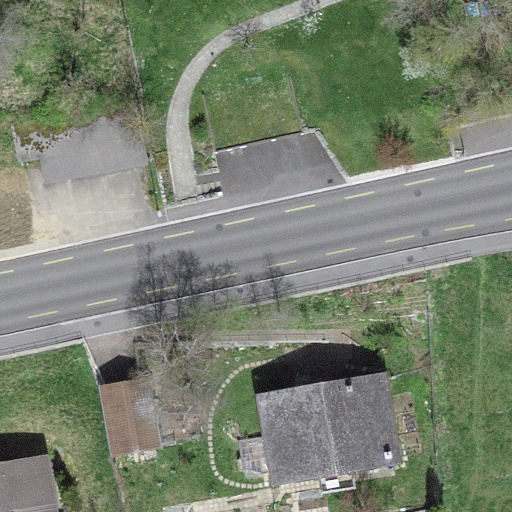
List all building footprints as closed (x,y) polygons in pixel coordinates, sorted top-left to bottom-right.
[(290,75),(201,94),(214,153),(302,134),(290,75)] [(45,179),(145,159),(133,101),(12,124),(18,157),(40,153),(45,179)] [(379,381),(263,400),(270,437),(247,441),(252,470),(275,466),(277,480),(392,460),(379,381)] [(143,384),(105,390),(116,453),(154,446),(143,384)] [(0,511),(49,511),(41,463),(0,470),(0,511)]
